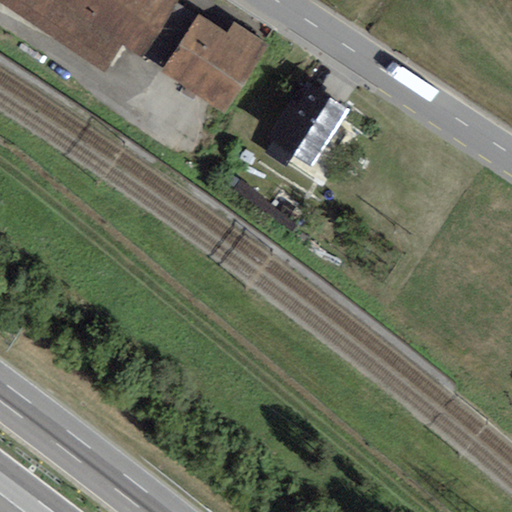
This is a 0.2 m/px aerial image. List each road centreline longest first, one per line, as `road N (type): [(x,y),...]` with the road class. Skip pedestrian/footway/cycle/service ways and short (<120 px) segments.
road 1 (track): [(426,511),(0,150)]
road 2 (primary): [(511,157),(274,0)]
road 3 (motorway): [(157,511),(0,392)]
